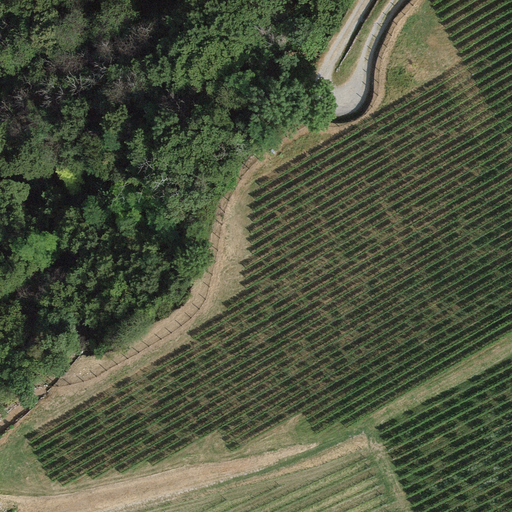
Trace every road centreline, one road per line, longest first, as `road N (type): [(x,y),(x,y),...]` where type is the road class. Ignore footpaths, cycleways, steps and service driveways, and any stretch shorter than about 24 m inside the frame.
road 1 (track): [(511,354),(301,464),(105,511)]
road 2 (track): [(394,0),(354,87),(341,95),(329,92),(324,73),(365,0)]
